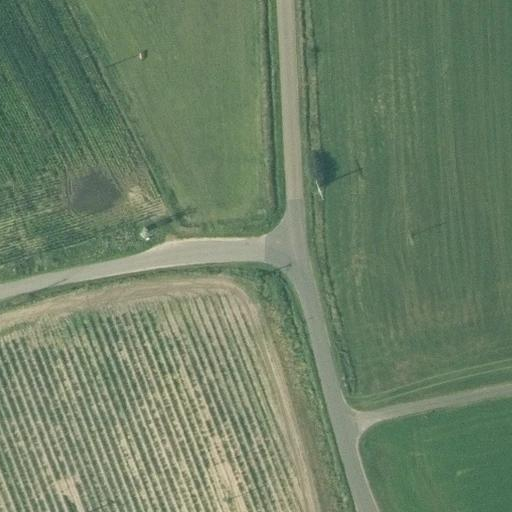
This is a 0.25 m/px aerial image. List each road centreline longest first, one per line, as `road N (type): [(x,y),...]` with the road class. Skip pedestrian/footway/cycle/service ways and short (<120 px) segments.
road 1 (unclassified): [(0,294),(297,242)]
road 2 (unclassified): [(297,242),(370,511)]
road 3 (unclassified): [(284,0),(297,242)]
